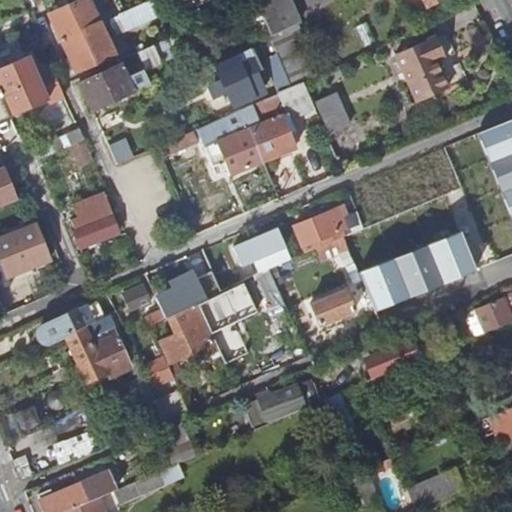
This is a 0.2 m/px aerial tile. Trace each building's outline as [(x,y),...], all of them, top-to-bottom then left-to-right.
[(79,0),(48,14),(75,73),(94,64),(113,55),(98,22),(87,0),(79,0)] [(157,16),(152,6),(157,4),(155,0),(149,0),(123,12),(117,14),(125,30),(157,16)] [(298,23),(288,0),(252,0),(268,38),(292,26),(298,23)] [(314,76),(292,26),(268,38),(274,52),(289,87),(300,82),(314,76)] [(434,37),(393,55),(415,103),(446,89),(434,60),(442,56),(434,37)] [(150,56),(146,47),(123,58),(127,66),(150,56)] [(249,51),(215,66),(231,106),(251,97),(247,88),(258,83),(251,68),(255,67),(249,51)] [(289,87),(274,52),(263,56),(278,93),(289,87)] [(0,67),(0,96),(8,115),(47,97),(49,102),(64,95),(62,91),(50,65),(35,71),(27,55),(0,67)] [(78,82),(89,109),(147,82),(142,70),(124,78),(118,64),(78,82)] [(293,148),(286,132),(292,130),(288,119),(312,109),(300,82),(289,87),(278,93),(238,110),(244,124),(277,111),(279,116),(246,130),(261,161),(293,148)] [(333,94),(313,103),(327,135),(347,126),(333,94)] [(237,114),(222,121),(225,130),(241,124),(237,114)] [(511,191),(511,116),(441,146),(447,159),(455,155),(484,143),(487,149),(458,162),(468,184),(500,170),(510,193),(511,191)] [(34,148),(38,157),(83,136),(79,126),(34,148)] [(261,161),(246,130),(203,147),(212,168),(223,164),(228,175),(261,161)] [(192,143),(188,133),(154,148),(158,158),(192,143)] [(487,149),(484,143),(455,155),(458,162),(487,149)] [(0,204),(13,199),(0,166),(0,204)] [(384,180),(362,190),(374,218),(397,208),(384,180)] [(342,238),(366,293),(481,244),(459,189),(342,238)] [(72,230),(77,247),(117,232),(107,204),(75,215),(79,226),(72,230)] [(301,245),(344,228),(341,220),(336,209),(293,226),(301,245)] [(341,220),(344,228),(346,232),(357,227),(352,215),(341,220)] [(242,263),(256,258),(261,269),(294,256),(281,223),(234,242),(242,263)] [(0,236),(0,262),(5,275),(47,259),(45,255),(41,243),(33,224),(0,236)] [(344,247),(339,236),(322,244),(327,254),(344,247)] [(59,249),(54,238),(41,243),(45,255),(59,249)] [(351,265),(342,268),(349,284),(357,280),(351,265)] [(167,294),(157,299),(165,315),(193,301),(194,303),(203,300),(202,299),(218,291),(209,271),(195,278),(191,271),(163,285),(167,294)] [(129,313),(139,309),(150,304),(148,299),(145,293),(142,286),(122,296),(126,306),(129,313)] [(238,286),(197,306),(207,325),(247,306),(238,286)] [(309,305),(318,324),(352,310),(344,290),(309,305)] [(511,292),(479,307),(489,330),(511,320),(511,292)] [(97,305),(103,317),(114,312),(109,299),(97,305)] [(63,335),(85,382),(129,362),(112,326),(87,337),(83,326),(103,317),(97,305),(95,300),(40,326),(39,326),(38,327),(37,328),(37,329),(36,329),(36,330),(36,331),(35,331),(35,332),(35,333),(35,334),(35,335),(35,336),(35,337),(35,338),(36,338),(36,339),(37,339),(37,340),(37,341),(38,341),(39,342),(40,343),(41,343),(42,343),(43,343),(44,343),(45,343),(46,343),(47,343),(48,342),(49,342),(63,335)] [(210,342),(192,305),(165,318),(174,335),(158,342),(168,362),(174,359),(203,346),(210,342)] [(489,330),(479,307),(466,316),(475,336),(489,330)] [(366,358),(374,378),(419,360),(411,340),(366,358)] [(218,355),(212,341),(210,342),(203,346),(209,360),(218,355)] [(181,372),(174,359),(168,362),(165,363),(172,377),(181,372)] [(307,377),(241,404),(251,427),(317,400),(307,377)] [(128,408),(120,391),(97,401),(106,417),(128,408)] [(355,431),(335,395),(321,401),(341,438),(351,434),(355,431)] [(511,405),(485,417),(490,430),(495,442),(511,434),(511,405)] [(490,430),(485,417),(468,424),(474,437),(490,430)] [(182,423),(162,431),(176,464),(196,455),(182,423)] [(388,459),(366,469),(369,477),(391,467),(388,459)] [(120,504),(181,478),(176,464),(114,491),(120,504)] [(406,490),(415,510),(464,488),(455,468),(406,490)] [(369,477),(366,469),(361,471),(364,479),(369,477)] [(98,498),(114,491),(106,472),(40,502),(44,511),(66,511),(72,510),(98,498)] [(104,511),(98,498),(72,510),(72,511),(104,511)]
